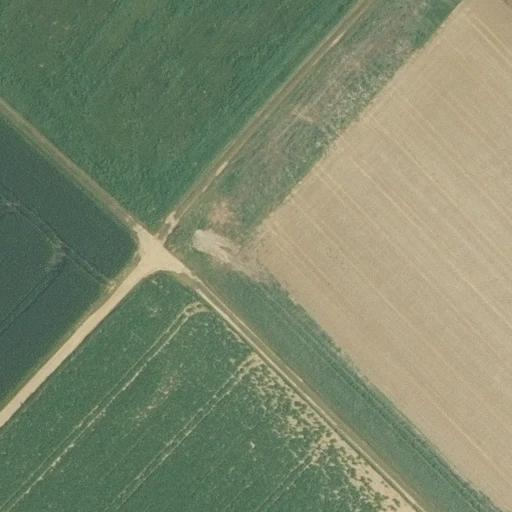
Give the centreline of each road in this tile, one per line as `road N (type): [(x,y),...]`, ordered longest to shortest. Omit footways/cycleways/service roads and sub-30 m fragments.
road 1 (track): [(0,454),(423,0)]
road 2 (track): [(0,112),(418,511)]
